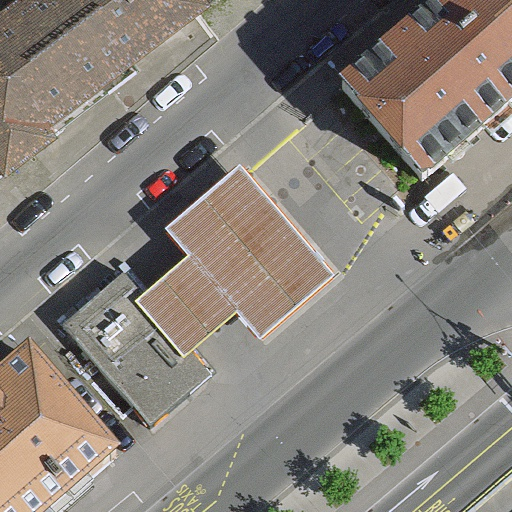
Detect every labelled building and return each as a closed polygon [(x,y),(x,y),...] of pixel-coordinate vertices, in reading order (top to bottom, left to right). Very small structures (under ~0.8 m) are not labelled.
[(190,0),(37,0),(0,29),(0,189),(5,195),(56,156),(49,146),(209,26),(190,0)] [(511,11),(502,0),(450,0),(336,100),(421,196),(511,115),(511,11)] [(511,0),(502,0),(511,11),(511,0)] [(135,314),(183,369),(201,353),(221,336),(235,324),(259,351),(333,287),(304,254),(266,211),(239,180),(167,243),(189,267),(173,281),(155,297),(135,314)] [(123,259),(52,317),(155,441),(226,383),(201,353),(155,297),(123,259)] [(0,386),(0,511),(66,511),(119,467),(28,362),(0,386)]
